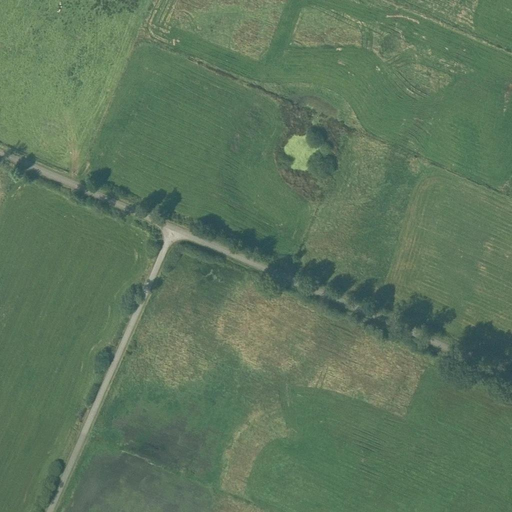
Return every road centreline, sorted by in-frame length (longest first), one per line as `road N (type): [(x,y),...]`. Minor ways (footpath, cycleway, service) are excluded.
road 1 (unclassified): [(511,376),(174,229)]
road 2 (unclassified): [(174,229),(49,511)]
road 3 (unclassified): [(174,229),(0,152)]
